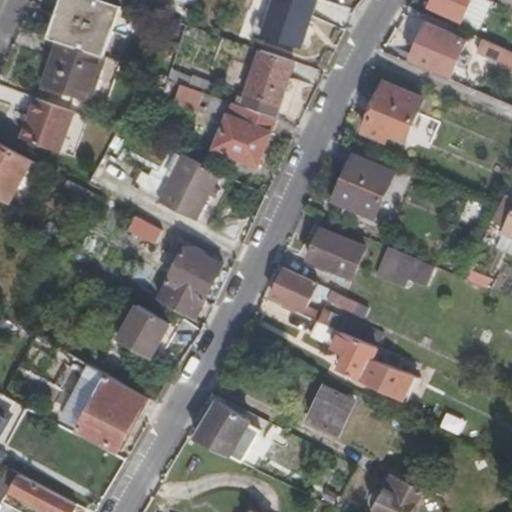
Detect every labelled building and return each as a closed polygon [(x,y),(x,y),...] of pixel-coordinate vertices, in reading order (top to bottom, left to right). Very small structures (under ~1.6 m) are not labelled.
[(118,33),(126,8),(117,5),(111,3),(102,0),(65,0),(61,14),(118,33)] [(119,0),(117,5),(126,8),(137,12),(141,0),(119,0)] [(180,0),(179,4),(198,10),(201,0),(180,0)] [(302,50),(320,0),(318,0),(276,0),(268,25),(259,22),(254,34),(302,50)] [(486,0),(435,0),(432,8),(480,28),(491,2),(486,0)] [(53,39),(61,41),(109,58),(118,33),(61,14),(53,39)] [(430,25),(415,60),(453,77),(469,41),(430,25)] [(477,48),(506,60),(509,53),(480,40),(477,48)] [(94,102),(109,58),(61,41),(46,89),(94,102)] [(278,118),(296,64),(262,53),(244,106),(278,118)] [(388,88),(365,137),(386,146),(390,138),(406,146),(425,104),(388,88)] [(204,107),(209,93),(198,89),(193,102),(204,107)] [(216,95),(209,93),(204,107),(211,109),(216,95)] [(75,111),(36,97),(18,135),(56,149),(75,111)] [(260,168),(281,119),(278,118),(244,106),(220,97),(215,111),(232,118),(218,149),(260,168)] [(0,196),(11,203),(32,164),(0,146),(0,196)] [(197,218),(223,172),(186,154),(184,153),(159,199),(197,218)] [(354,161),(333,206),(373,224),(395,179),(354,161)] [(150,194),(157,175),(141,169),(134,188),(150,194)] [(511,207),(500,233),(511,238),(511,207)] [(163,231),(156,243),(175,254),(182,241),(163,231)] [(310,261),(328,269),(324,276),(349,287),(365,250),(323,231),(310,261)] [(188,247),(158,299),(195,319),(225,265),(188,247)] [(425,287),(433,267),(417,260),(388,248),(376,277),(405,288),(408,280),(425,287)] [(486,279),(462,269),(457,278),(482,288),(486,279)] [(285,308),(315,320),(345,333),(352,321),(326,309),(324,312),(311,306),(313,300),(319,303),(321,298),(356,313),(361,303),(287,270),(275,296),(288,303),(285,308)] [(157,358),(175,318),(135,300),(117,340),(157,358)] [(372,308),(361,303),(356,313),(367,318),(372,308)] [(345,333),(315,320),(310,334),(344,352),(337,368),(399,398),(410,375),(379,360),(369,355),(374,344),(345,333)] [(384,348),(374,344),(369,355),(379,360),(384,348)] [(119,449),(148,397),(87,363),(80,376),(90,382),(67,422),(81,429),(119,449)] [(355,404),(326,389),(310,420),(340,435),(355,404)] [(222,405),(201,446),(232,461),(252,421),(222,405)] [(441,427),(461,434),(467,420),(447,412),(441,427)] [(1,487),(12,493),(21,477),(10,471),(1,487)] [(370,502),(372,506),(373,508),(379,511),(414,511),(418,511),(422,505),(418,503),(423,492),(407,483),(409,478),(395,471),(384,492),(376,492),(373,495),(371,498),(370,502)] [(45,511),(73,511),(76,506),(21,477),(12,493),(45,511)] [(481,511),(482,509),(471,503),(466,511),(481,511)]
